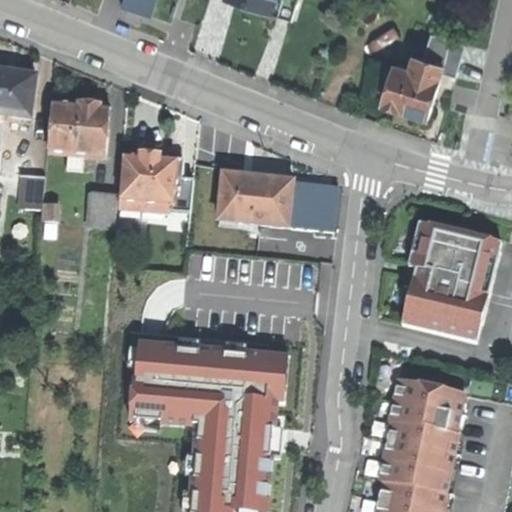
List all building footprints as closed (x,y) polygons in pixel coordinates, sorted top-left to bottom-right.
[(153,16),(156,0),(121,0),(120,7),(153,16)] [(247,7),(274,16),(279,0),(227,0),(227,1),(247,7)] [(297,0),(279,0),(274,16),(292,21),(297,0)] [(444,66),(442,74),(456,78),(466,45),(434,36),(426,61),(444,66)] [(440,80),(442,74),(444,66),(426,61),(415,58),(411,72),(440,80)] [(403,113),(429,120),(440,80),(411,72),(394,67),(392,74),(385,99),(383,108),(403,113)] [(374,96),(385,99),(392,74),(381,71),(374,96)] [(9,73),(0,72),(0,115),(6,116),(31,118),(34,75),(9,73)] [(84,157),(106,159),(109,109),(101,109),(94,98),(85,98),(77,106),(69,106),(53,105),(49,155),(69,156),(84,157)] [(124,158),(121,202),(160,204),(173,205),(175,178),(176,160),(159,159),(159,156),(150,156),(142,155),(141,159),(124,158)] [(83,171),(84,157),(69,156),(68,170),(83,171)] [(224,176),(219,225),(239,227),(239,222),(289,226),(293,180),(272,178),(254,176),(254,179),(224,176)] [(24,209),(43,211),(45,180),(26,178),(24,209)] [(193,179),(175,178),(173,205),(160,204),(160,210),(191,212),(193,179)] [(117,197),(91,196),(89,230),(115,232),(117,211),(117,197)] [(160,210),(160,204),(121,202),(120,211),(142,212),(160,213),(160,210)] [(47,207),(46,223),(57,224),(58,208),(47,207)] [(141,238),(142,212),(120,211),(117,211),(115,232),(135,233),(135,238),(141,238)] [(456,234),(420,225),(410,269),(417,271),(404,328),(478,346),(502,245),(456,234)] [(134,250),(135,238),(135,233),(115,232),(114,249),(134,250)] [(254,347),(134,339),(128,414),(205,418),(200,510),(227,511),(279,511),(296,339),(264,336),(254,347)] [(375,511),(440,511),(462,397),(395,385),(377,483),(381,483),(375,511)]
